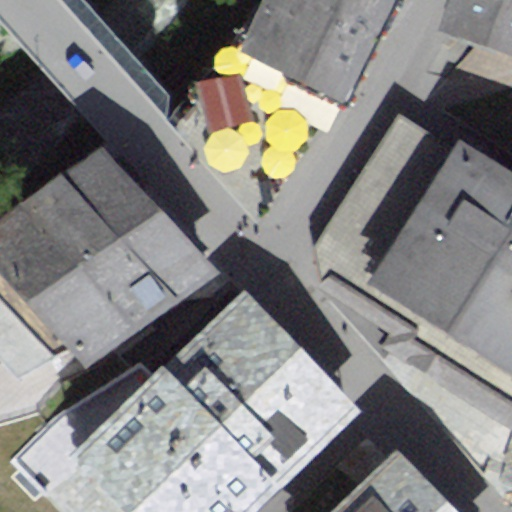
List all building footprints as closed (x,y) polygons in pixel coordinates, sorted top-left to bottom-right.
[(271,0),(240,63),(339,112),(395,0),(271,0)] [(511,0),(439,0),(422,45),(511,80),(511,0)] [(242,84),(201,89),(206,135),(248,131),(242,84)] [(511,202),(393,129),(360,184),(305,275),(511,404),(511,202)] [(214,269),(100,141),(0,228),(0,402),(5,408),(70,352),(95,379),(214,269)] [(254,511),(359,414),(242,290),(67,453),(121,511),(254,511)] [(457,511),(395,445),(323,511),(457,511)]
